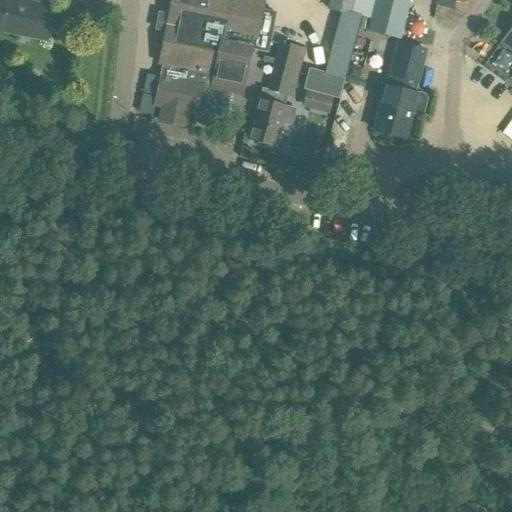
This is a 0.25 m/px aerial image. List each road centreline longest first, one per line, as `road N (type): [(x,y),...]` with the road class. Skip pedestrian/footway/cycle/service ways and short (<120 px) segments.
road 1 (unclassified): [(511,246),(110,163)]
road 2 (track): [(511,426),(468,410),(395,402),(329,408),(268,433),(164,511)]
road 3 (track): [(94,511),(189,320),(231,189)]
road 4 (unclassified): [(110,163),(127,0)]
